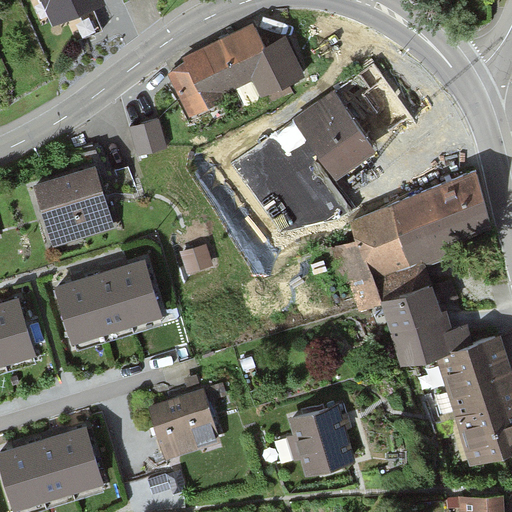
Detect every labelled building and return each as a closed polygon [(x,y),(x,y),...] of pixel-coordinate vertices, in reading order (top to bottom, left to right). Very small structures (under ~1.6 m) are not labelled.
[(44,0),(53,18),(64,13),(76,39),(103,26),(92,2),(96,0),(44,0)] [(263,41),(252,19),(181,55),(183,59),(165,69),(190,116),(232,95),(230,90),(255,77),(267,102),(295,89),(290,79),(306,71),(285,30),(263,41)] [(373,58),(296,113),(338,172),(373,147),(376,151),(418,121),(373,58)] [(158,115),(130,123),(139,153),(167,145),(158,115)] [(339,186),(316,155),(282,180),(305,211),(339,186)] [(383,299),(381,292),(432,274),(426,259),(454,248),(450,235),(491,218),(484,181),(474,161),(351,216),(358,234),(324,249),(336,282),(350,277),(359,306),(383,299)] [(33,181),(52,242),(115,223),(107,198),(97,162),(33,181)] [(130,162),(101,174),(113,202),(142,190),(130,162)] [(72,337),(163,310),(147,255),(123,262),(106,267),(78,276),(56,282),(72,337)] [(432,274),(381,292),(383,299),(391,321),(404,361),(433,351),(476,336),(469,317),(454,322),(447,303),(442,305),(440,299),(457,293),(451,275),(434,280),(432,274)] [(0,360),(37,349),(19,293),(0,298),(0,360)] [(433,351),(473,460),(497,452),(511,446),(511,368),(498,330),(476,336),(433,351)] [(221,437),(203,383),(148,401),(167,455),(221,437)] [(338,399),(288,413),(294,432),(287,434),(294,458),(300,456),(305,472),(356,457),(345,421),(338,399)] [(104,478),(87,421),(65,427),(47,432),(18,441),(0,446),(0,454),(15,504),(104,478)] [(459,511),(504,511),(503,491),(446,495),(447,507),(459,506),(459,511)]
